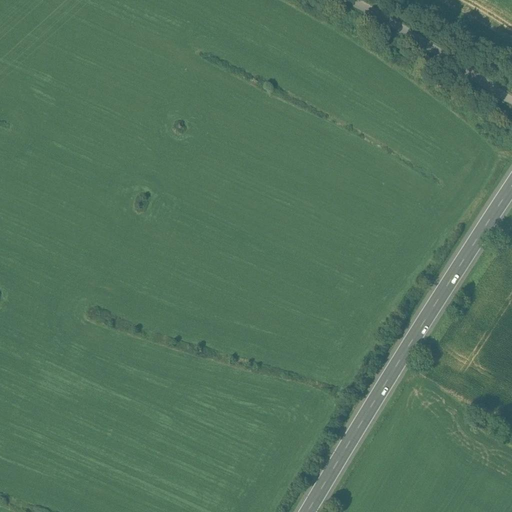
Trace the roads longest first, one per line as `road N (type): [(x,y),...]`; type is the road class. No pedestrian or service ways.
road 1 (primary): [(511,187),(307,511)]
road 2 (unclassified): [(511,100),(346,0)]
